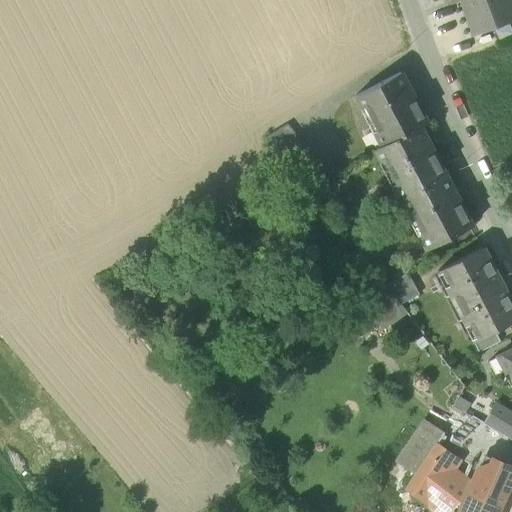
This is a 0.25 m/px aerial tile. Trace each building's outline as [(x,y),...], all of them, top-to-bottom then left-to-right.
[(463,2),(474,33),(511,19),(511,8),(509,2),(508,0),(449,0),(451,2),(455,0),(465,0),(466,2),(463,2)] [(374,131),(382,146),(419,127),(426,123),(400,73),(356,96),(363,109),(365,107),(377,130),(374,131)] [(363,109),(374,131),(377,130),(365,107),(363,109)] [(267,137),(306,186),(325,171),(288,124),(267,137)] [(393,185),(401,199),(445,177),(419,127),(382,146),(375,150),(382,162),(384,161),(396,183),(393,185)] [(382,162),(393,185),(396,183),(384,161),(382,162)] [(471,227),(445,177),(401,199),(408,212),(410,211),(422,233),(419,234),(427,250),(471,227)] [(408,212),(419,234),(422,233),(410,211),(408,212)] [(347,234),(362,254),(381,239),(365,219),(347,234)] [(360,255),(375,274),(396,258),(381,239),(362,254),(360,255)] [(475,341),(475,342),(495,331),(511,322),(511,305),(482,248),(438,271),(475,341)] [(375,274),(384,285),(408,273),(396,258),(375,274)] [(399,305),(400,305),(417,291),(408,273),(384,285),(399,305)] [(384,285),(322,318),(340,335),(399,305),(384,285)] [(473,342),(479,353),(500,342),(495,331),(475,342),(475,341),(473,342)] [(511,348),(497,357),(505,371),(508,369),(511,376),(511,348)] [(496,376),(505,371),(497,357),(488,362),(496,376)] [(459,396),(453,406),(466,414),(472,404),(459,396)] [(511,412),(496,403),(483,423),(511,440),(511,412)] [(419,431),(398,462),(416,475),(436,446),(444,433),(426,421),(419,431)] [(385,453),(398,462),(419,431),(406,422),(385,453)] [(406,490),(426,506),(434,494),(450,472),(451,472),(458,462),(442,454),(444,450),(436,446),(416,475),(406,490)] [(471,483),(467,492),(500,507),(511,479),(511,467),(492,459),(490,463),(478,467),(471,483)] [(448,505),(457,511),(466,492),(467,492),(471,483),(451,472),(450,472),(434,494),(448,505)] [(497,511),(500,507),(467,492),(466,492),(457,511),(497,511)] [(442,511),(448,505),(434,494),(426,506),(434,511),(442,511)]
